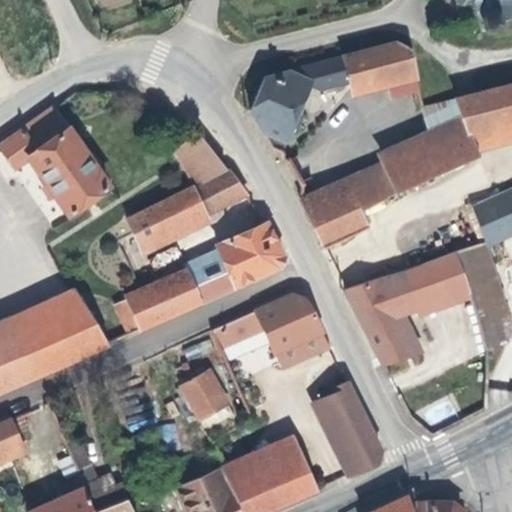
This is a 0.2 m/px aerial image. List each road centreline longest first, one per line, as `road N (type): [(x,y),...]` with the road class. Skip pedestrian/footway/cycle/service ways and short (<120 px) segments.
road 1 (residential): [(0,412),(313,271)]
road 2 (residential): [(419,9),(185,75)]
road 3 (residential): [(185,75),(227,120),(313,271)]
road 4 (residential): [(313,271),(411,468)]
